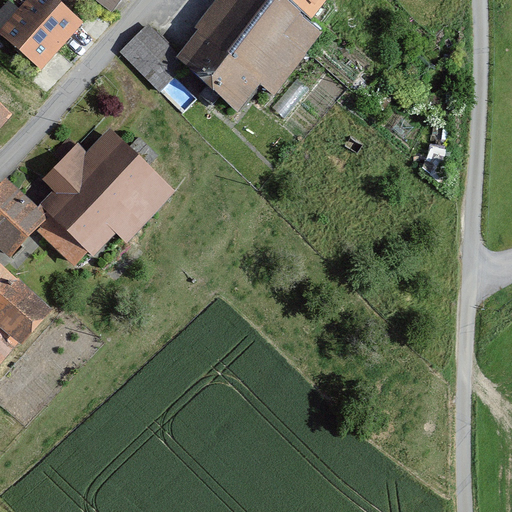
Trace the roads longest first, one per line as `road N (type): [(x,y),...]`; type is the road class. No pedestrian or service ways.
road 1 (track): [(467,511),(459,447),(479,0)]
road 2 (unclassified): [(149,0),(0,165)]
